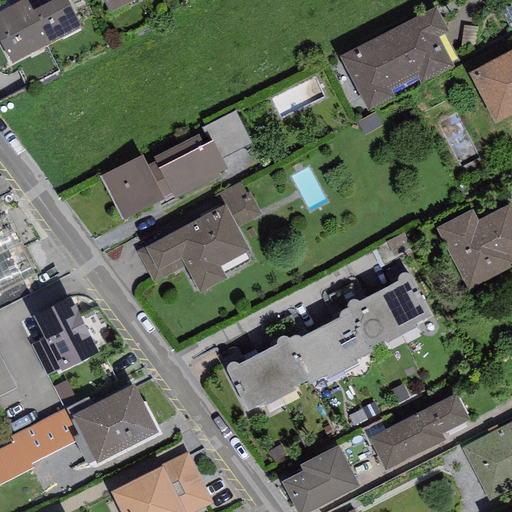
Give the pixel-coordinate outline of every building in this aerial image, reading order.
[(65,0),(28,0),(23,3),(46,48),(81,30),(65,0)] [(100,0),(108,15),(138,0),(100,0)] [(0,45),(10,66),(46,48),(23,3),(0,14),(0,45)] [(436,11),(340,58),(367,113),(394,100),(391,93),(417,80),(420,86),(454,69),(451,64),(457,61),(445,37),(448,35),(436,11)] [(511,52),(468,75),(495,125),(511,116),(511,52)] [(202,129),(204,134),(210,145),(213,143),(221,160),(252,144),(236,113),(202,129)] [(143,157),(100,178),(122,222),(160,203),(163,210),(222,181),(219,174),(226,170),(221,160),(213,143),(210,145),(204,134),(146,163),(143,157)] [(309,197),(324,189),(314,170),(299,178),(309,197)] [(473,211),(435,230),(466,293),(511,270),(511,212),(509,206),(478,222),(473,211)] [(149,245),(136,251),(154,284),(185,267),(200,296),(226,281),(220,269),(250,253),(225,207),(150,247),(149,245)] [(19,245),(3,214),(0,215),(0,294),(35,276),(19,245)] [(397,285),(380,294),(402,337),(416,330),(414,326),(430,317),(410,277),(408,274),(405,274),(401,275),(397,278),(396,282),(397,285)] [(346,309),(348,311),(369,350),(371,349),(382,343),(384,347),(402,337),(380,294),(358,305),(356,303),(353,303),(349,304),(346,307),(346,309)] [(70,300),(33,319),(43,340),(32,347),(48,378),(60,372),(61,374),(99,355),(70,300)] [(339,321),(320,331),(343,373),(357,366),(356,362),(373,355),(371,349),(369,350),(348,311),(339,316),(338,318),(339,321)] [(295,339),(288,343),(308,382),(309,386),(325,378),(327,382),(343,373),(320,331),(301,340),(295,339)] [(277,348),(259,357),(282,400),(296,393),(293,388),(308,382),(288,343),(286,340),(284,340),(280,341),(278,343),(277,345),(277,348)] [(0,396),(16,389),(0,357),(0,396)] [(282,400),(259,357),(238,368),(237,365),(235,364),(232,364),(229,366),(227,369),(226,372),(247,414),(263,405),(264,408),(282,400)] [(88,399),(67,409),(80,434),(96,467),(158,436),(134,387),(92,408),(88,399)] [(457,397),(370,442),(386,472),(444,442),(442,437),(470,422),(457,397)] [(30,464),(74,444),(73,428),(65,411),(9,438),(12,445),(0,450),(0,486),(32,470),(30,464)] [(511,423),(463,448),(491,504),(511,493),(511,423)] [(281,486),(294,511),(313,511),(358,489),(337,449),(299,469),(303,475),(281,486)] [(163,469),(111,495),(119,511),(196,511),(213,503),(188,454),(162,467),(163,469)]
